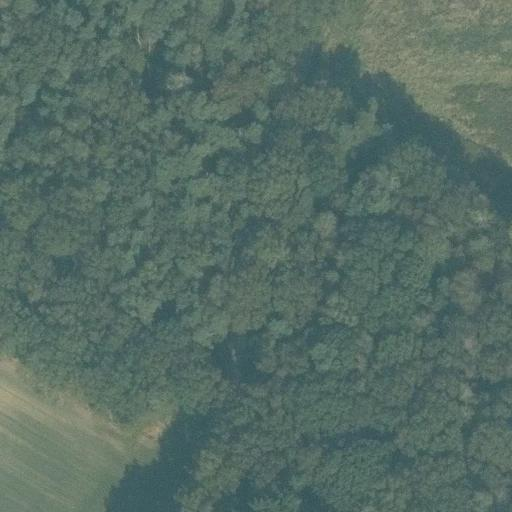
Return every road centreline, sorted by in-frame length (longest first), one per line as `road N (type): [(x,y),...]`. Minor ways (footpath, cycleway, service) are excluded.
road 1 (unclassified): [(179,511),(214,433),(318,0)]
road 2 (track): [(214,433),(340,511)]
